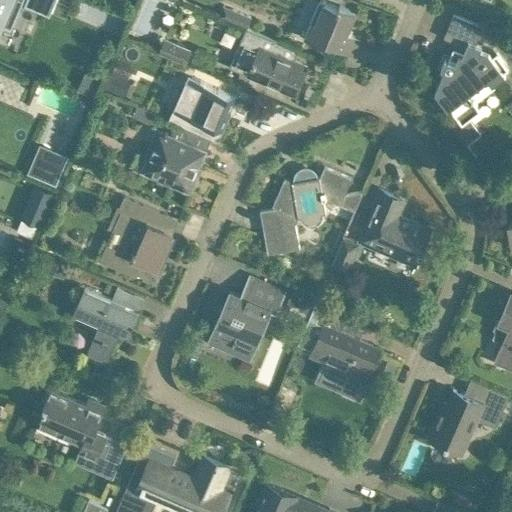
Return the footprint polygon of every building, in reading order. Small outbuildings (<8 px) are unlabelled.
[(11,28),(22,0),(0,0),(0,31),(3,25),(11,28)] [(49,15),(55,0),(27,0),(25,4),(49,15)] [(322,0),(319,0),(304,36),(325,45),(326,43),(354,55),(361,39),(347,32),(356,12),(340,5),(339,7),(322,0)] [(219,14),(246,25),(251,15),(223,4),(219,14)] [(453,127),(467,144),(482,133),(470,118),(481,109),(469,94),(489,78),(491,82),(492,81),(493,83),(507,73),(505,71),(509,68),(493,47),(483,43),(482,46),(476,44),(484,27),(454,14),(444,38),(466,47),(463,55),(459,54),(455,63),(445,59),(441,69),(446,71),(438,91),(460,121),(453,127)] [(189,40),(193,29),(167,19),(163,29),(189,40)] [(229,66),(247,74),(269,84),(268,86),(279,91),(280,88),(290,93),(303,64),(292,59),(293,57),(296,58),(299,50),(247,27),(229,66)] [(191,50),(165,39),(160,52),(185,63),(191,50)] [(83,67),(97,72),(103,59),(89,53),(83,67)] [(111,69),(129,77),(134,63),(116,56),(111,69)] [(110,74),(105,88),(124,96),(129,82),(110,74)] [(174,107),(168,119),(179,124),(180,123),(212,137),(212,138),(214,139),(227,109),(234,112),(235,112),(235,111),(240,100),(241,98),(193,77),(178,108),(174,107)] [(152,147),(142,171),(191,192),(198,175),(196,174),(212,137),(180,123),(179,124),(174,137),(157,129),(150,146),(152,147)] [(31,173),(28,171),(27,172),(56,185),(69,155),(68,155),(67,158),(42,148),(31,173)] [(320,177),(316,177),(316,176),(315,174),(314,172),(313,171),(311,170),(309,169),(307,168),(305,168),(303,169),(301,170),(299,171),(298,173),(297,174),(296,176),(296,177),(296,179),(296,181),(292,181),(285,178),(273,205),(276,207),(260,210),(268,253),(300,248),(296,223),(299,217),(301,216),(302,218),(302,219),(303,221),(304,222),(305,223),(306,223),(308,224),(309,225),(311,225),(313,225),(314,225),(316,225),(317,224),(318,223),(320,222),(321,221),(322,220),(322,219),(323,218),(323,217),(324,215),(324,214),(324,213),(326,212),(323,199),(327,198),(356,211),(363,193),(359,191),(345,194),(352,178),(325,166),(320,177)] [(379,199),(361,239),(418,264),(423,250),(422,250),(431,228),(399,213),(405,198),(381,188),(377,198),(379,199)] [(172,234),(179,220),(124,195),(110,226),(116,229),(103,259),(149,280),(155,266),(159,268),(174,235),(172,234)] [(344,236),(332,266),(347,272),(359,243),(344,236)] [(210,334),(208,340),(230,349),(251,359),(272,310),(277,312),(286,290),(255,276),(249,274),(240,295),(229,290),(210,334)] [(85,287),(74,312),(100,323),(85,357),(105,365),(120,332),(129,336),(140,310),(85,287)] [(315,300),(292,290),(285,306),(308,318),(315,300)] [(505,340),(496,360),(511,366),(511,293),(500,321),(497,329),(498,331),(496,336),(505,340)] [(316,302),(309,319),(324,325),(311,353),(327,360),(319,378),(341,388),(347,375),(366,383),(381,348),(360,339),(340,330),(346,316),(316,302)] [(445,401),(429,438),(462,452),(477,418),(496,427),(511,394),(472,377),(464,393),(453,388),(447,402),(445,401)] [(46,409),(39,424),(83,443),(75,462),(101,473),(101,472),(113,477),(128,444),(95,430),(106,405),(89,398),(87,404),(52,388),(43,408),(46,409)] [(146,442),(115,511),(151,511),(157,498),(190,511),(221,511),(230,493),(219,489),(229,466),(205,455),(195,478),(171,468),(176,455),(146,442)] [(269,483),(256,511),(335,511),(316,504),(314,508),(294,500),(296,495),(269,483)] [(105,511),(108,508),(89,499),(83,511),(105,511)] [(401,511),(398,511),(397,511),(463,511),(464,511),(438,500),(432,511),(401,511)]
